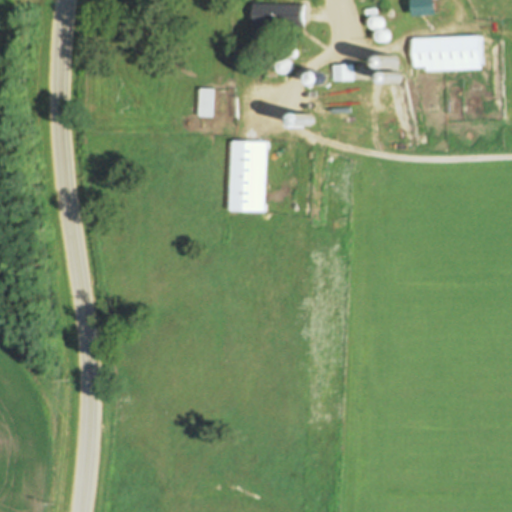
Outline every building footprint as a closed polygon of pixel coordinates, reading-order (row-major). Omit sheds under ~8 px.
[(416,0),(416,19),(441,18),(441,0),(416,0)] [(253,3),(252,25),(303,26),(304,5),(253,3)] [(417,39),(418,68),(430,67),(430,72),(486,70),(485,37),(417,39)] [(203,89),(203,117),(220,118),(221,90),(203,89)] [(235,142),(234,211),(271,212),(272,142),(235,142)]
